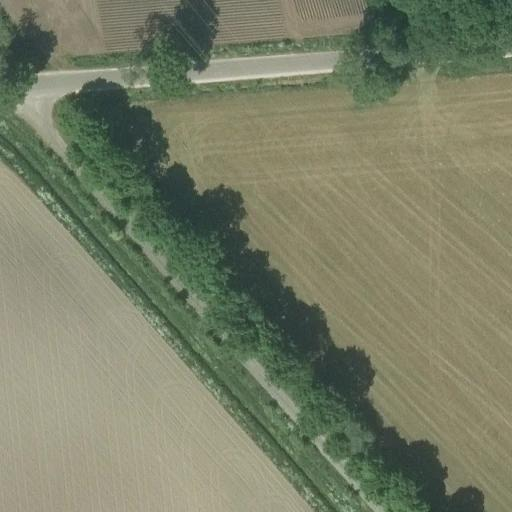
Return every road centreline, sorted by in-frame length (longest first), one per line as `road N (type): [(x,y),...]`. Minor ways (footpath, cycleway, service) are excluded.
road 1 (track): [(376,511),(13,96)]
road 2 (unclassified): [(0,97),(511,52)]
